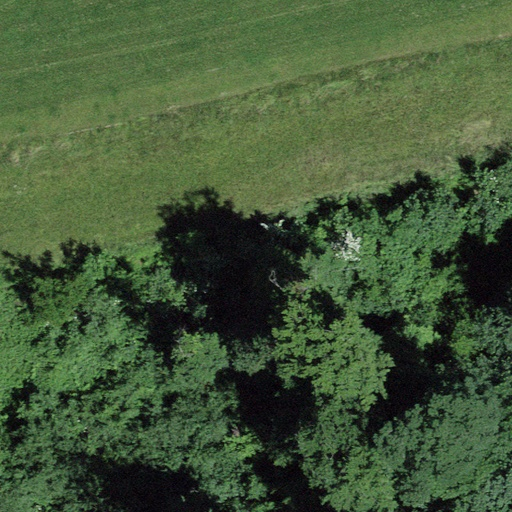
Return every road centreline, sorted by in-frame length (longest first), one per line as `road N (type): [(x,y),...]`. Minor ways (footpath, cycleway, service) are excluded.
road 1 (track): [(257,0),(267,156),(511,98)]
road 2 (track): [(267,156),(0,256)]
